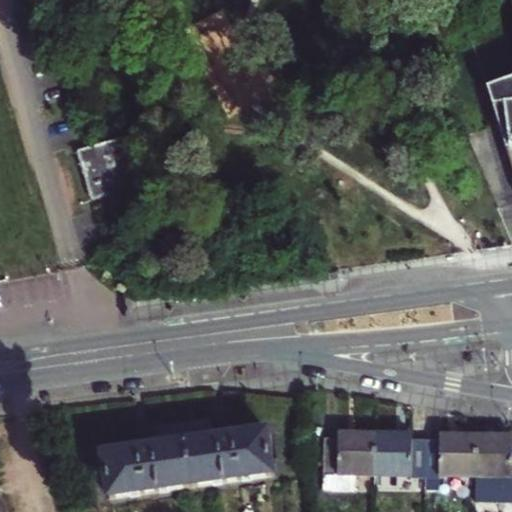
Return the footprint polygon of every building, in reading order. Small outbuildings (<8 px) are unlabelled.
[(511,79),(501,85),(511,160),(511,79)] [(124,141),(79,153),(93,202),(137,190),(124,141)] [(319,284),(339,281),(338,274),(317,277),(319,284)] [(347,426),(331,425),(331,430),(319,429),(318,467),(368,469),(371,427),(347,426)] [(407,432),(407,428),(394,428),(371,427),(368,469),(418,472),(421,433),(407,432)] [(433,433),(421,433),(418,472),(469,474),(472,432),(448,431),(433,430),(433,433)] [(498,433),(472,432),(469,474),(511,476),(511,437),(509,437),(509,434),(498,433)] [(107,499),(266,477),(261,437),(228,442),(141,453),(101,458),(107,499)]
